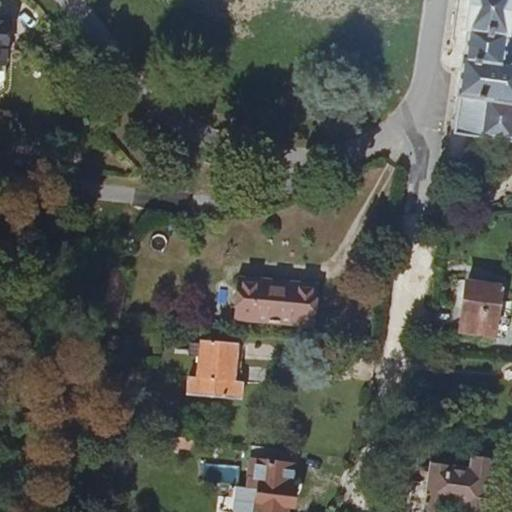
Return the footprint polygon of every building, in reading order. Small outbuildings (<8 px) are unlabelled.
[(511,0),(457,0),(452,41),(452,45),(453,48),(454,51),(453,53),(452,57),(450,58),(447,59),(446,61),(446,62),(447,66),(451,67),(456,69),(460,71),(455,107),(445,175),(475,180),(481,137),(511,142),(511,0)] [(124,322),(132,272),(114,269),(104,319),(124,322)] [(239,320),(315,329),(320,291),(243,282),(239,320)] [(497,338),(505,287),(469,282),(462,333),(497,338)] [(239,409),(241,389),(234,388),(239,347),(200,341),(194,383),(188,382),(185,402),(239,409)] [(143,366),(114,366),(114,382),(143,382),(143,366)] [(215,455),(216,444),(199,442),(198,452),(215,455)] [(291,491),(296,455),(261,450),(255,493),(260,494),(258,509),(276,511),(292,511),(297,510),(298,499),(293,492),(291,491)] [(485,511),(493,463),(472,459),(470,471),(431,465),(430,468),(427,468),(425,468),(424,468),(421,470),(421,473),(421,475),(422,477),(424,479),(429,480),(427,485),(408,482),(404,511),(403,511),(485,511)]
